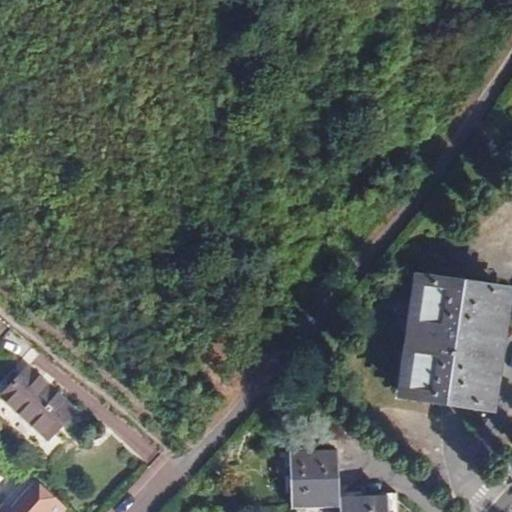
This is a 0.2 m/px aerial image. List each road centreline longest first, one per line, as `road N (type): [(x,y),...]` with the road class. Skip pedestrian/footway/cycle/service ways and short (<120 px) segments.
road 1 (residential): [(511,54),(422,188),(158,511)]
road 2 (unknown): [(189,476),(39,339)]
